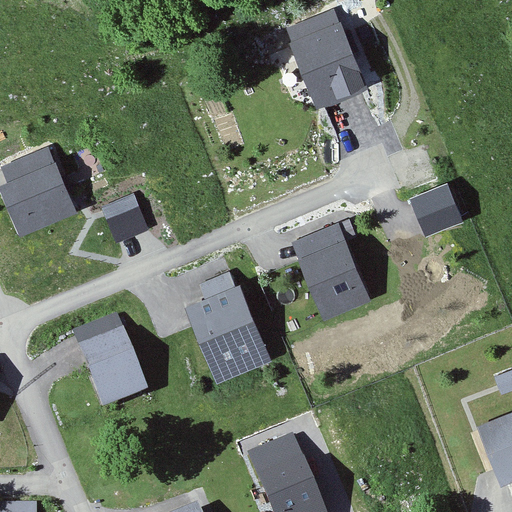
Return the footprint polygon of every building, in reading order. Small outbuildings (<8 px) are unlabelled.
[(296,43),(320,100),(361,84),(346,47),(354,44),(349,32),(341,35),(337,26),(296,43)] [(67,198),(47,149),(33,155),(40,171),(12,183),(26,215),(67,198)] [(447,184),(410,199),(426,239),(462,222),(447,184)] [(117,237),(145,226),(132,196),(104,207),(117,237)] [(340,243),(342,243),(335,226),(322,231),(329,248),(305,257),(323,299),(357,285),(340,243)] [(236,289),(192,307),(216,364),(259,346),(236,289)] [(492,294),(477,300),(485,319),(500,313),(492,294)] [(108,339),(86,348),(103,390),(135,377),(112,318),(101,322),(108,339)] [(511,367),(493,375),(501,393),(511,389),(511,367)] [(511,416),(484,427),(499,466),(511,461),(511,416)] [(409,446),(357,468),(366,490),(371,488),(380,511),(392,511),(430,497),(427,490),(443,484),(422,434),(406,441),(409,446)] [(288,439),(254,454),(278,511),(301,511),(316,506),(288,439)]
